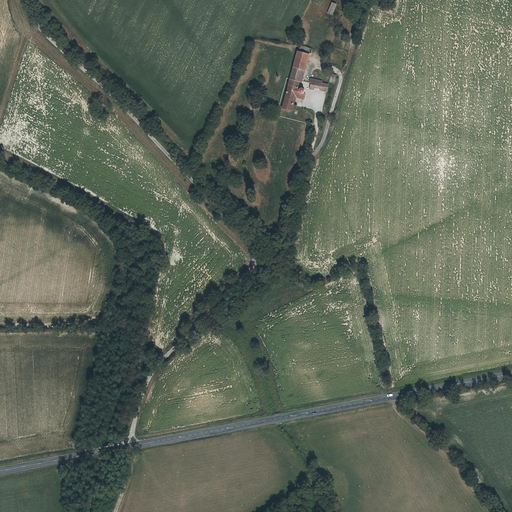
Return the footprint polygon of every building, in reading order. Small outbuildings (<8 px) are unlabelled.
[(331,1),(326,12),(332,15),(336,4),(331,1)] [(284,73),(294,76),(296,70),(285,67),(284,73)] [(284,73),(278,96),(287,99),(290,86),(292,86),(294,76),(284,73)] [(328,83),(321,82),(322,79),(309,78),(308,89),(327,91),(328,83)] [(303,103),(303,104),(308,106),(310,97),(307,96),(307,98),(298,95),(296,99),(298,100),(301,101),(302,101),(304,101),(304,102),(303,103)] [(278,96),(269,132),(280,134),(284,117),(289,118),(290,113),(290,112),(291,112),(293,113),(294,112),(295,111),(295,109),(294,108),(292,108),(291,108),(291,106),(286,105),(287,99),(278,96)]
